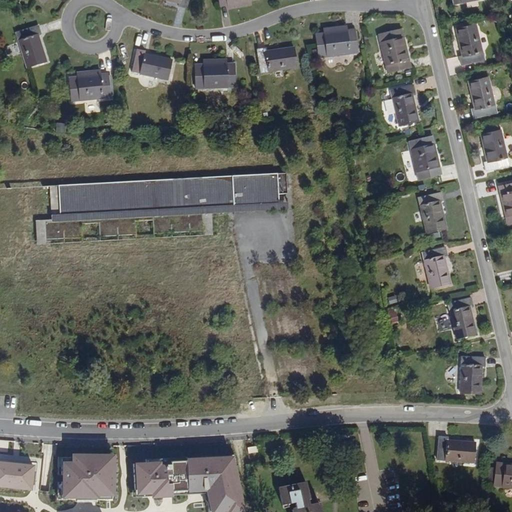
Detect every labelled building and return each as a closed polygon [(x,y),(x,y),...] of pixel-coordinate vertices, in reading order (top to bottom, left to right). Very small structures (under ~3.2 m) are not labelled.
[(458,58),(483,52),(475,16),(456,20),(462,47),(456,49),(458,58)] [(346,21),(324,26),(324,30),(347,26),(346,21)] [(43,35),(48,33),(45,24),(20,30),(28,67),(48,63),(43,35)] [(322,53),(359,46),(355,24),(347,26),(324,30),(317,32),(322,53)] [(405,33),(402,33),(400,24),(378,29),(387,70),(409,65),(407,57),(410,56),(405,33)] [(262,71),(298,64),(294,44),(266,49),(266,46),(258,47),(262,71)] [(149,52),(150,48),(142,46),(136,70),(173,78),(177,58),(149,52)] [(197,88),(238,85),(236,62),(229,63),(205,64),(196,65),(197,88)] [(471,112),(495,107),(487,69),(467,73),(473,102),(469,103),(471,112)] [(74,98),(114,94),(111,71),(104,72),(81,75),(72,76),(74,98)] [(410,91),(416,89),(413,80),(389,86),(397,123),(417,118),(410,91)] [(85,112),(101,112),(101,103),(85,103),(85,112)] [(56,131),(66,132),(66,123),(57,123),(56,131)] [(482,165),(507,160),(499,124),(479,129),(485,154),(480,156),(482,165)] [(433,140),(430,141),(428,132),(407,137),(415,176),(437,171),(435,163),(438,162),(433,140)] [(282,194),(291,193),(290,172),(256,174),(149,180),(60,185),(62,219),(53,219),(46,220),(47,238),(86,236),(85,222),(102,221),(103,235),(139,233),(138,219),(156,218),(156,232),(206,229),(205,219),(209,219),(209,212),(205,212),(204,208),(213,207),(224,207),(283,203),(282,194)] [(504,218),(511,216),(511,176),(497,180),(498,187),(496,187),(501,211),(503,211),(504,218)] [(436,198),(442,196),(440,188),(416,194),(423,230),(442,226),(436,198)] [(438,253),(443,251),(441,242),(417,248),(425,285),(444,280),(438,253)] [(463,301),(467,300),(465,291),(441,295),(449,333),(468,330),(463,301)] [(391,323),(399,320),(395,309),(387,312),(391,323)] [(478,362),(478,353),(455,352),(451,388),(469,390),(472,362),(478,362)] [(0,410),(20,411),(20,395),(0,394),(0,410)] [(449,441),(449,435),(440,434),(438,460),(475,463),(477,443),(449,441)] [(248,447),(249,454),(259,452),(258,446),(248,447)] [(243,511),(231,450),(198,454),(203,502),(205,511),(243,511)] [(198,454),(134,458),(134,506),(203,502),(198,454)] [(116,455),(64,455),(63,502),(112,504),(117,494),(116,455)] [(37,464),(0,461),(0,492),(36,495),(37,464)] [(511,463),(505,462),(505,466),(497,465),(494,487),(511,489),(511,463)] [(241,476),(250,474),(248,463),(239,464),(241,476)] [(312,511),(310,504),(308,504),(306,497),(273,504),(274,511),(312,511)]
